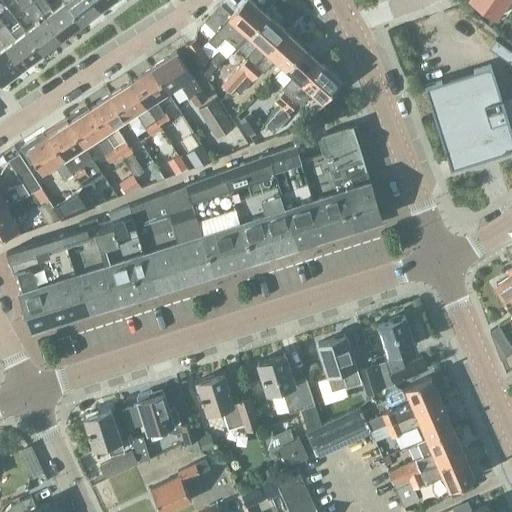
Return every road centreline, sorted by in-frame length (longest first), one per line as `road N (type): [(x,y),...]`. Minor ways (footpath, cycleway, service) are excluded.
road 1 (residential): [(29,392),(439,258)]
road 2 (tertiary): [(439,258),(350,28)]
road 3 (residential): [(0,134),(203,0)]
road 4 (tertiary): [(511,434),(439,258)]
road 5 (residential): [(83,511),(29,392)]
